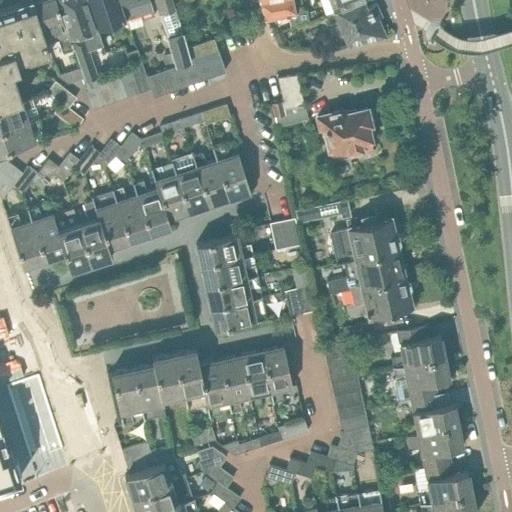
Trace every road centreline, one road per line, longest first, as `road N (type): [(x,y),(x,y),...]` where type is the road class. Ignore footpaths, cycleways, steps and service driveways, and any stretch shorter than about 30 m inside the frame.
road 1 (residential): [(497,463),(419,84)]
road 2 (residential): [(278,329),(207,337),(184,231),(247,203)]
road 3 (residential): [(250,0),(266,47),(286,59),(411,49)]
road 4 (tertiary): [(511,217),(488,68)]
